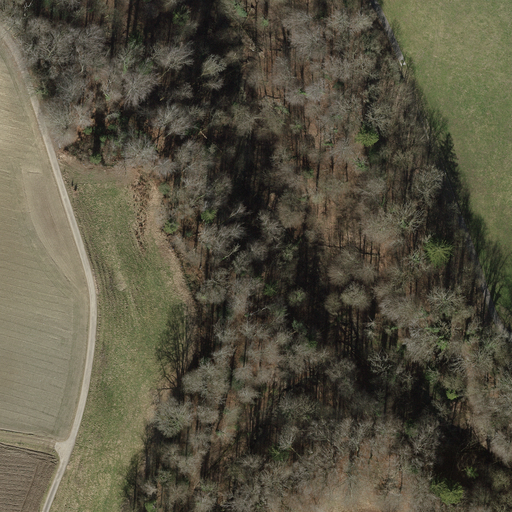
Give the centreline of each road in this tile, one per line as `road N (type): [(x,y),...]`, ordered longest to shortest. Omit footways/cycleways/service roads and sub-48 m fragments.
road 1 (track): [(45,511),(80,411),(93,305),(51,150),(0,28)]
road 2 (track): [(127,511),(187,353),(182,289),(154,224),(170,164)]
road 3 (track): [(511,338),(492,311),(373,0)]
